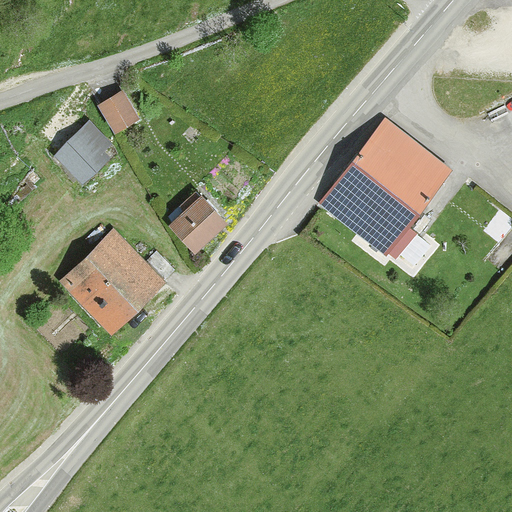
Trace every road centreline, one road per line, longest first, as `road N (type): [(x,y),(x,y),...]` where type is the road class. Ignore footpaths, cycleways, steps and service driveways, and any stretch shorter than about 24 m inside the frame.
road 1 (tertiary): [(15,511),(446,8)]
road 2 (unclassified): [(288,0),(0,102)]
